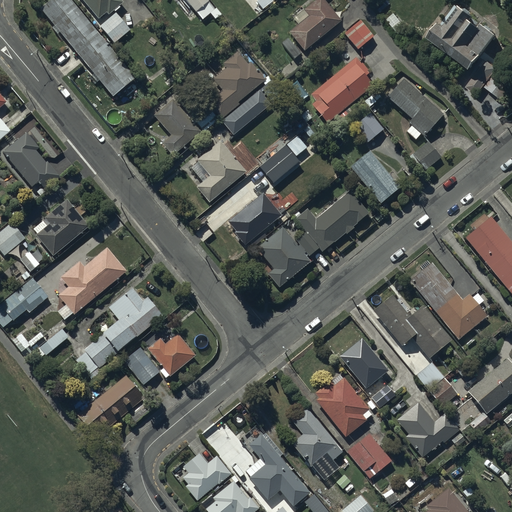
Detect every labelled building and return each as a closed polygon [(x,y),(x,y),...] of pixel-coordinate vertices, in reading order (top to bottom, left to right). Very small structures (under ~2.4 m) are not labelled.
[(135,79),(71,0),(52,0),(40,10),(54,26),(51,28),(57,36),(60,34),(92,74),(91,76),(97,83),(99,81),(113,98),(135,79)] [(119,0),(81,0),(85,4),(80,9),(88,18),(93,14),(98,20),(106,14),(108,16),(114,12),(115,13),(120,9),(118,7),(122,4),(119,0)] [(206,0),(184,0),(202,21),(208,17),(201,9),(209,3),(206,0)] [(294,60),(340,22),(323,0),(316,0),(293,19),(298,26),(289,33),(291,36),(282,44),(294,60)] [(426,39),(469,71),(495,36),(481,25),(478,29),(470,23),(473,19),(470,17),(472,15),(463,7),(461,10),(455,6),(440,26),(438,24),(426,39)] [(116,14),(100,27),(114,44),(130,31),(116,14)] [(395,14),(387,20),(400,36),(407,30),(403,25),(405,24),(398,15),(397,16),(395,14)] [(374,38),(360,21),(344,34),(357,51),(374,38)] [(206,103),(221,120),(239,106),(238,104),(265,81),(250,63),(247,65),(238,53),(222,65),(226,69),(213,80),(221,91),(206,103)] [(212,68),(211,69),(215,74),(223,67),(216,58),(208,64),(212,68)] [(360,65),(355,59),(310,95),(316,102),(311,106),(327,124),(373,86),(365,77),(369,74),(367,72),(368,72),(361,64),(360,65)] [(496,70),(486,62),(466,88),(476,96),(496,70)] [(508,91),(492,78),(484,88),(499,101),(508,91)] [(424,138),(443,115),(402,80),(387,98),(411,120),(408,124),(411,127),(406,132),(415,141),(420,135),(424,138)] [(267,108),(255,94),(221,122),(233,136),(267,108)] [(201,132),(173,100),(153,117),(171,137),(162,145),(172,157),(201,132)] [(219,120),(207,107),(192,119),(203,133),(219,120)] [(383,130),(370,114),(354,127),(367,144),(383,130)] [(0,120),(0,140),(10,132),(0,120)] [(29,138),(26,134),(3,153),(31,189),(38,184),(44,191),(61,178),(48,162),(45,163),(36,152),(39,148),(36,145),(37,144),(31,136),(29,138)] [(246,173),(220,142),(196,161),(197,162),(190,168),(202,183),(196,188),(209,204),(246,173)] [(441,159),(428,143),(412,155),(425,171),(441,159)] [(289,150),(286,145),(259,167),(273,184),(294,167),(292,165),(297,160),(293,155),(299,151),(295,146),(289,150)] [(350,168),(380,205),(399,189),(370,152),(350,168)] [(298,247),(293,241),(282,228),(256,249),(273,270),(267,275),(279,289),(311,263),(304,255),(306,254),(309,258),(318,250),(322,253),(345,234),(346,235),(354,229),(352,228),(369,215),(350,192),(316,220),(308,210),(296,220),(306,233),(296,241),(299,246),(298,247)] [(274,208),(262,194),(228,223),(235,233),(234,234),(244,247),(281,216),(280,215),(287,210),(281,203),(274,208)] [(37,235),(36,236),(53,257),(88,227),(66,201),(44,219),(45,220),(33,230),(37,235)] [(511,244),(490,217),(464,239),(511,297),(511,244)] [(12,223),(11,224),(0,232),(0,251),(4,257),(24,240),(28,245),(35,239),(30,233),(24,237),(12,223)] [(57,313),(65,322),(126,273),(107,249),(83,267),(79,262),(60,278),(68,288),(58,296),(65,306),(57,313)] [(39,265),(29,253),(20,261),(30,273),(39,265)] [(410,282),(458,341),(487,318),(478,307),(484,301),(478,294),(472,299),(469,296),(463,301),(431,263),(429,264),(427,261),(419,267),(422,271),(410,282)] [(0,326),(3,330),(26,311),(28,314),(48,298),(32,278),(0,304),(0,326)] [(108,309),(109,311),(104,316),(113,326),(84,351),(86,353),(76,361),(91,380),(102,372),(100,369),(162,316),(137,286),(108,309)] [(393,296),(372,312),(402,347),(412,339),(428,360),(451,341),(424,307),(410,318),(393,296)] [(46,341),(35,351),(40,358),(44,355),(45,357),(68,338),(60,329),(46,341)] [(35,351),(46,341),(40,333),(28,344),(19,334),(11,340),(25,359),(35,351)] [(160,340),(147,350),(163,369),(160,372),(165,379),(169,377),(169,378),(195,357),(178,335),(165,345),(160,340)] [(362,339),(339,358),(372,399),(366,404),(372,412),(378,407),(379,409),(396,396),(381,378),(388,372),(362,339)] [(124,360),(143,386),(159,373),(141,348),(124,360)] [(468,393),(486,415),(511,393),(511,365),(507,360),(468,393)] [(415,376),(416,376),(441,408),(443,406),(449,413),(455,408),(454,407),(458,403),(454,398),(458,395),(432,363),(415,376)] [(318,399),(315,401),(345,439),(366,422),(365,421),(371,416),(368,411),(369,410),(341,374),(315,395),(318,399)] [(143,399),(125,377),(76,417),(95,439),(143,399)] [(408,436),(405,438),(422,459),(442,442),(443,444),(459,431),(445,414),(434,423),(418,404),(397,422),(408,436)] [(343,453),(306,409),(291,422),(303,436),(291,445),(310,469),(312,467),(323,480),(347,461),(341,454),(343,453)] [(491,423),(482,413),(469,425),(477,435),(491,423)] [(391,462),(369,435),(347,453),(370,480),(391,462)] [(267,502),(280,492),(293,507),(309,494),(261,436),(248,446),(264,466),(248,479),(267,502)] [(184,488),(197,502),(217,485),(218,486),(231,475),(216,457),(207,465),(199,455),(183,468),(188,474),(182,479),(187,485),(184,488)] [(215,502),(205,510),(207,511),(255,511),(259,509),(250,498),(248,500),(233,482),(213,498),(215,502)] [(392,489),(391,490),(382,495),(389,506),(399,500),(392,489)] [(428,510),(425,511),(466,511),(447,489),(425,507),(428,510)] [(309,500),(309,501),(318,511),(329,511),(315,495),(309,500)] [(373,511),(360,496),(340,511),(373,511)]
